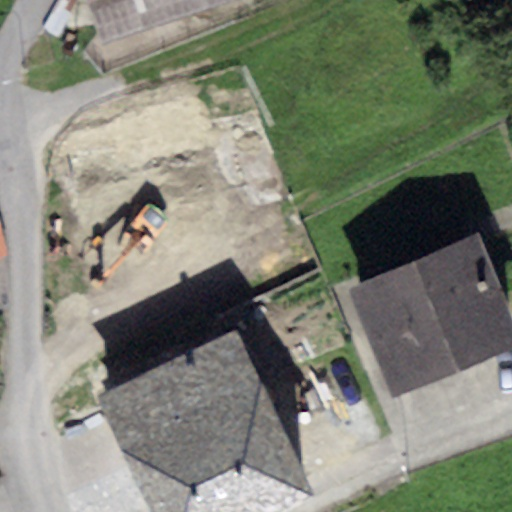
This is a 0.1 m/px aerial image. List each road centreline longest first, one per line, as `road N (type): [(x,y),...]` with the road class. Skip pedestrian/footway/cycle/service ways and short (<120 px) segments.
road 1 (residential): [(42,0),(29,199),(48,511)]
road 2 (track): [(32,113),(252,46),(333,0)]
